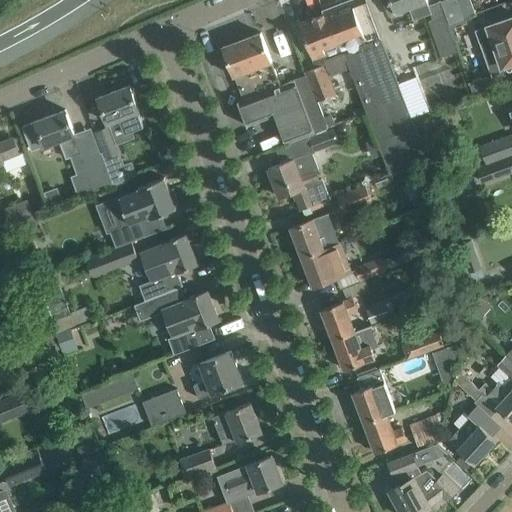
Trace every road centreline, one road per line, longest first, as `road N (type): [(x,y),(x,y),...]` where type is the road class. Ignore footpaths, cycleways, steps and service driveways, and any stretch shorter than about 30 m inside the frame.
road 1 (residential): [(345,511),(164,31)]
road 2 (residential): [(0,100),(164,31)]
